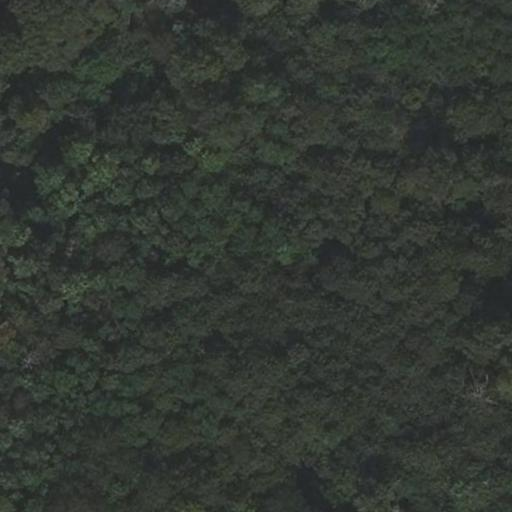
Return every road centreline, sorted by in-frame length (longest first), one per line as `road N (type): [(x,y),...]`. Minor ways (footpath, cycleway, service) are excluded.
road 1 (track): [(336,492),(150,324),(29,174)]
road 2 (track): [(511,504),(336,492)]
